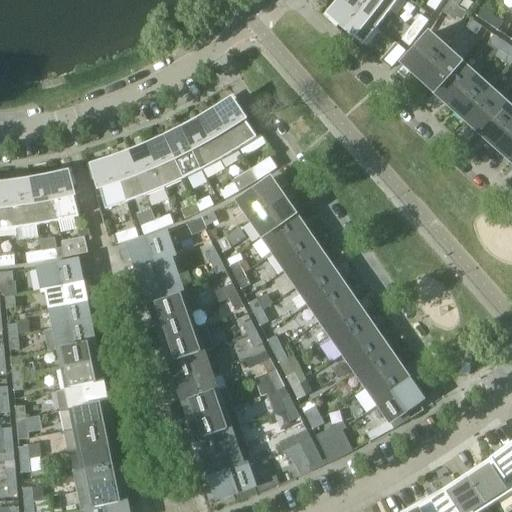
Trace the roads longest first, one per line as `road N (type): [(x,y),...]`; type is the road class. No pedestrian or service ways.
road 1 (residential): [(478,423),(212,57)]
road 2 (residential): [(295,0),(511,193)]
road 3 (residential): [(0,138),(152,92),(212,57)]
road 4 (residential): [(478,423),(328,511)]
